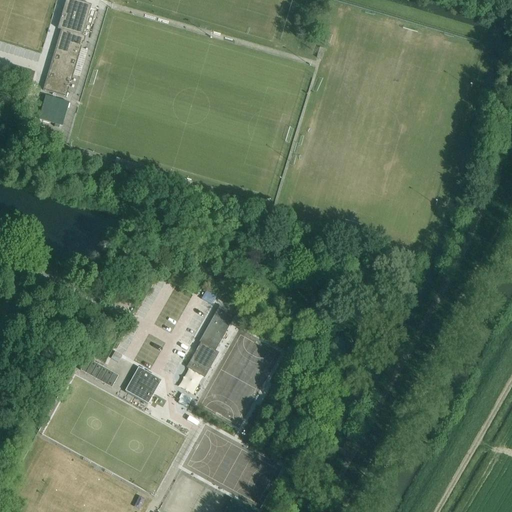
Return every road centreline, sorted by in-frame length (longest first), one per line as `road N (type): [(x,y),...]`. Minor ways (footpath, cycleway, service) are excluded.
road 1 (track): [(436,511),(511,376)]
road 2 (unclassified): [(22,270),(146,327)]
